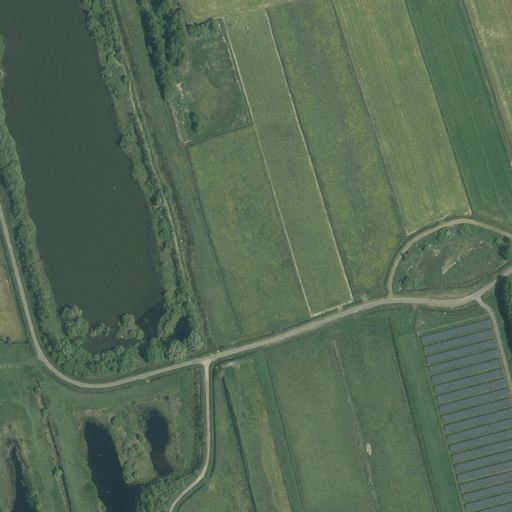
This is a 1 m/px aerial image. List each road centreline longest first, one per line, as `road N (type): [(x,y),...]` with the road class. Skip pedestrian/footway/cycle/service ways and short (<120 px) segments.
road 1 (unclassified): [(511,270),(461,300),(367,305),(258,344),(90,386),(61,376),(41,356),(0,210)]
road 2 (track): [(511,237),(461,220),(434,228),(402,251),(391,301)]
road 3 (track): [(205,359),(207,461),(170,511)]
